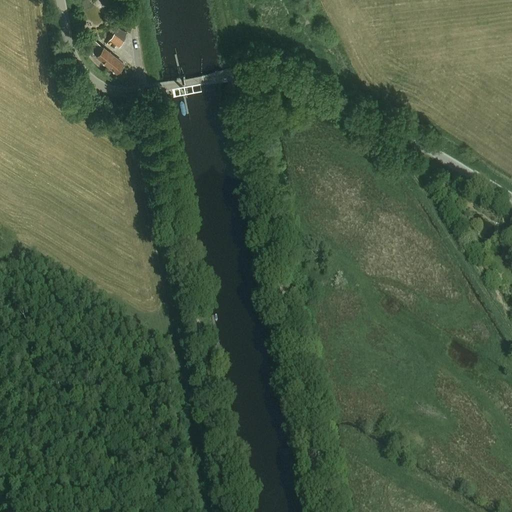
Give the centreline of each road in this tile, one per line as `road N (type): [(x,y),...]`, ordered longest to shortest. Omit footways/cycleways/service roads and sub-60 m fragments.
road 1 (track): [(242,71),(326,511)]
road 2 (track): [(148,89),(235,511)]
road 3 (tertiary): [(381,127),(274,72),(227,75)]
road 4 (tertiary): [(155,88),(115,90),(83,73),(60,0)]
road 5 (tertiary): [(381,127),(511,199)]
